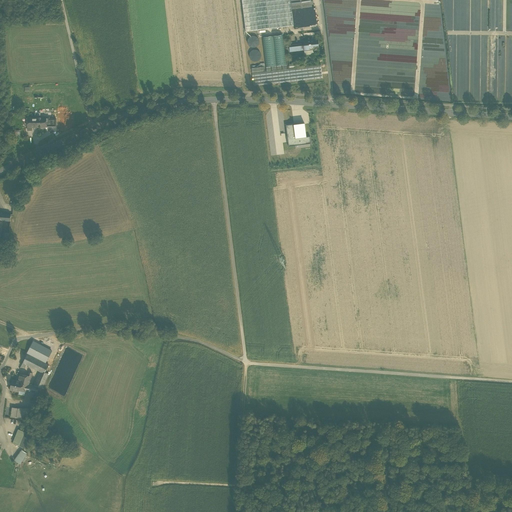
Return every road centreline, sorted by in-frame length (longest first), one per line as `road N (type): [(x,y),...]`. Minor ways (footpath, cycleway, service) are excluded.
road 1 (track): [(0,369),(19,338),(87,327),(191,340),(245,363),(511,381)]
road 2 (track): [(213,100),(245,363),(235,511)]
road 3 (tertiary): [(331,104),(213,100),(156,107),(92,128)]
road 4 (tertiary): [(511,117),(331,104)]
road 5 (unclassified): [(92,128),(60,0)]
